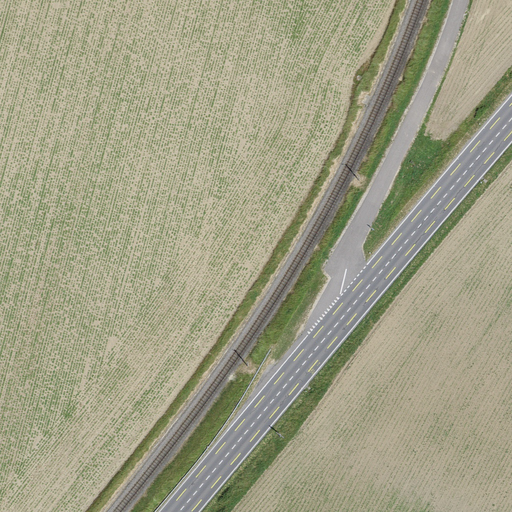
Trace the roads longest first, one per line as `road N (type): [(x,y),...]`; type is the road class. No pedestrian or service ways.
road 1 (primary): [(511,118),(179,511)]
road 2 (track): [(342,316),(351,249),(461,0)]
